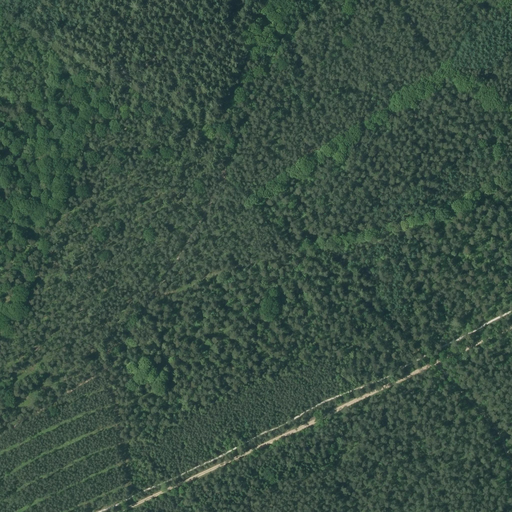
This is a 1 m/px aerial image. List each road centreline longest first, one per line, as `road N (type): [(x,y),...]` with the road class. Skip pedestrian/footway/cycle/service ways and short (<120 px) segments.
road 1 (track): [(119,511),(511,326)]
road 2 (track): [(511,472),(501,437),(437,361)]
